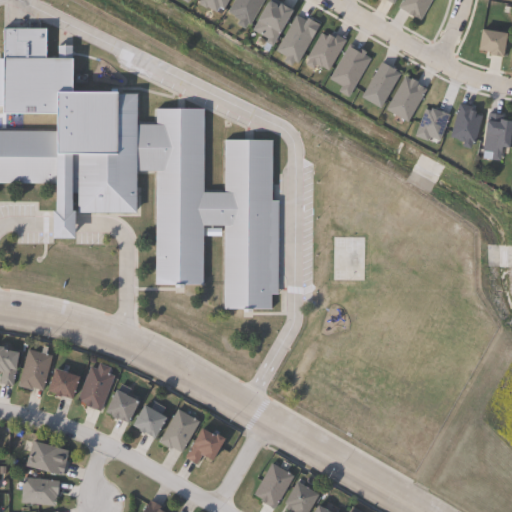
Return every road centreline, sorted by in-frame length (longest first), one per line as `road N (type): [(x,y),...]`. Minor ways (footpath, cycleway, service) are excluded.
road 1 (tertiary): [(0,310),(75,324),(194,374),(427,511)]
road 2 (residential): [(0,412),(84,434),(223,511)]
road 3 (residential): [(325,0),(435,64),(511,86)]
